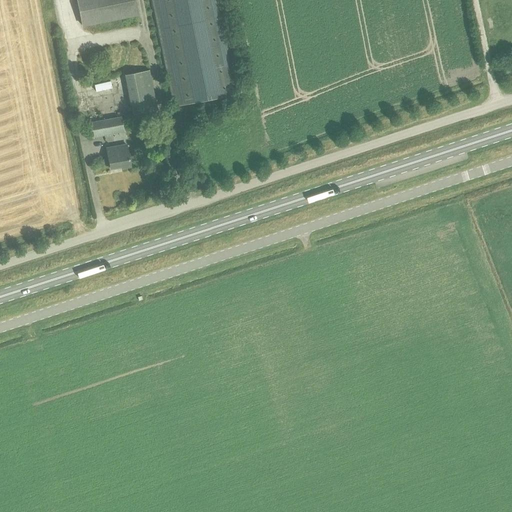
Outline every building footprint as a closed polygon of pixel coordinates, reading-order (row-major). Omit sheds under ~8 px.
[(135,0),(78,0),(83,27),(138,16),(135,0)] [(151,0),(173,107),(242,93),(222,0),(151,0)] [(149,70),(125,75),(133,115),(157,110),(149,70)] [(122,117),(89,123),(92,137),(125,132),(122,117)] [(122,166),(122,168),(131,166),(130,161),(136,159),(135,151),(128,152),(127,145),(107,148),(110,168),(122,166)]
